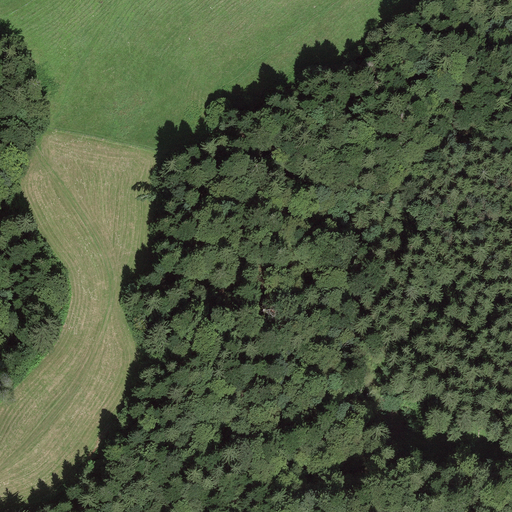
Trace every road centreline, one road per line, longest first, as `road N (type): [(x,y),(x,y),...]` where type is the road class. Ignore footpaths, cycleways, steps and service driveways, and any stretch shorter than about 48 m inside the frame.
road 1 (track): [(31,140),(103,250),(110,304),(78,382),(0,469)]
road 2 (track): [(337,0),(224,83),(187,144),(152,147),(42,129)]
